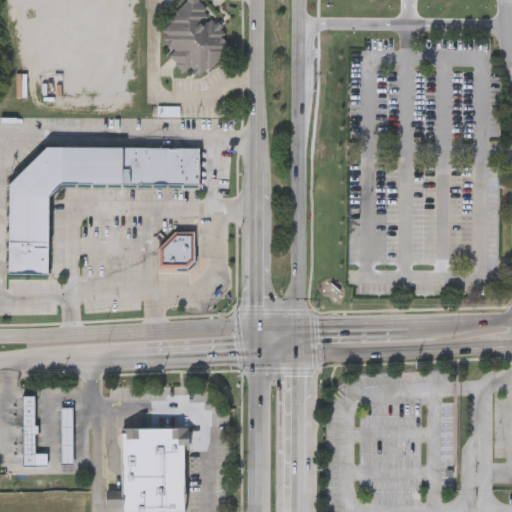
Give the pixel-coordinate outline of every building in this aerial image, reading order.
[(170,22),(167,19),(186,0),(196,0),(205,9),(202,11),(224,34),(220,37),(229,45),(198,75),(189,65),(182,72),(167,57),(174,50),(162,37),(165,35),(160,31),(170,22)] [(45,200),(59,186),(198,187),(199,148),(45,147),(7,185),(6,275),(45,275),(45,200)] [(173,232),(192,232),(192,262),(185,268),(157,268),(157,249),(173,232)] [(21,463),(21,394),(34,394),(34,463),(21,463)] [(72,405),(72,460),(59,460),(59,405),(72,405)] [(120,500),(120,426),(185,426),(185,511),(121,511),(121,500),(120,500)]
